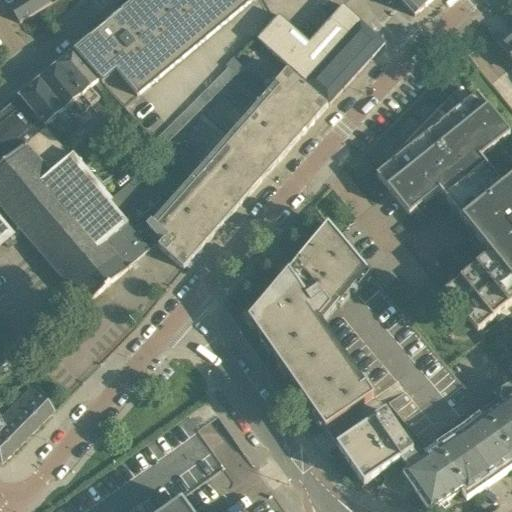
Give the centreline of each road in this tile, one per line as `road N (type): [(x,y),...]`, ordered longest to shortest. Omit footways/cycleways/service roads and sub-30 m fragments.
road 1 (residential): [(182,311),(420,47)]
road 2 (residential): [(10,511),(182,311)]
road 3 (residential): [(182,311),(329,511)]
